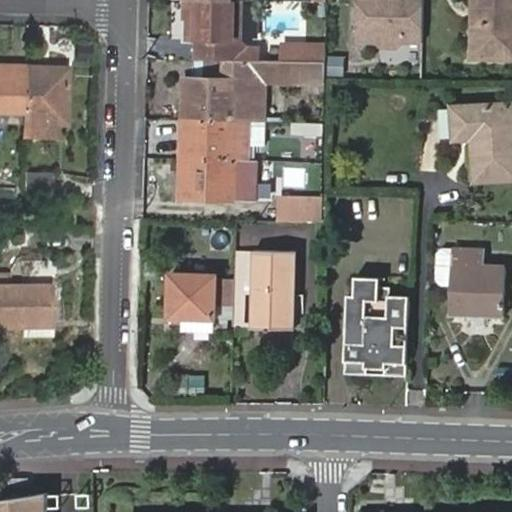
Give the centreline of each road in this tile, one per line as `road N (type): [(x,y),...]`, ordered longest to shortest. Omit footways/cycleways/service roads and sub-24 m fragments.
road 1 (residential): [(111,434),(125,4)]
road 2 (primary): [(330,432),(111,434)]
road 3 (primary): [(511,439),(330,432)]
road 4 (residential): [(125,4),(0,0)]
